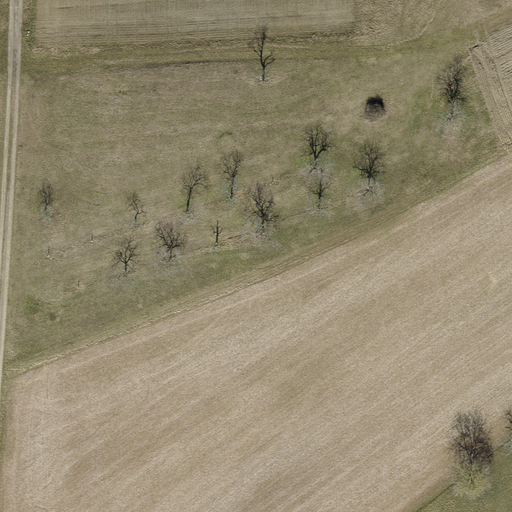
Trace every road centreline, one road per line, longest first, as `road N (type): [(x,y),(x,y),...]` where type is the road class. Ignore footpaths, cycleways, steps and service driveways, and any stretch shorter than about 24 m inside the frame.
road 1 (track): [(0,56),(480,36),(511,21)]
road 2 (track): [(17,0),(0,383)]
